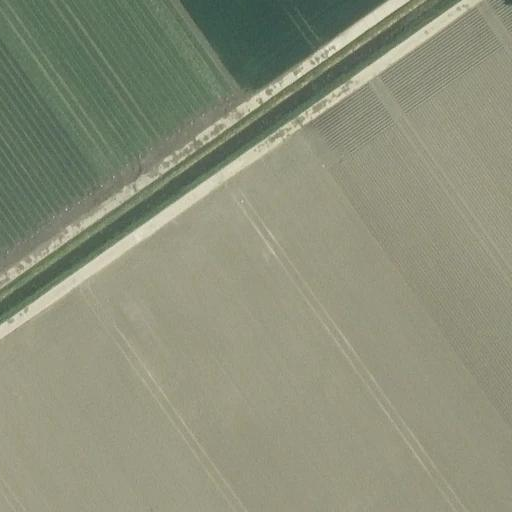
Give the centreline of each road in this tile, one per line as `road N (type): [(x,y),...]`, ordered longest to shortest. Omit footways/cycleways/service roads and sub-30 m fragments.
road 1 (track): [(472,0),(0,333)]
road 2 (track): [(400,0),(0,282)]
